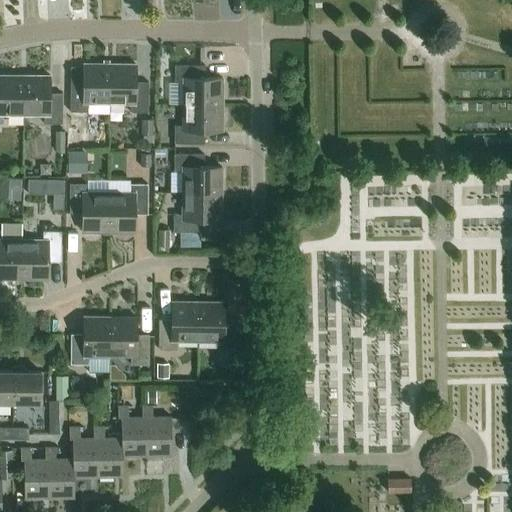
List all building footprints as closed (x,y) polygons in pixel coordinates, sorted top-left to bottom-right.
[(111,103),(111,64),(85,64),(84,81),(72,81),(72,111),(89,112),(89,103),(111,103)] [(111,64),(111,103),(132,103),(132,112),(150,112),(150,82),(138,82),(138,64),(111,64)] [(184,103),(224,103),(224,77),(206,77),(206,64),(177,64),(176,82),(184,82),(184,103)] [(25,114),(25,76),(0,76),(0,122),(3,123),(3,114),(25,114)] [(25,76),(25,114),(46,114),(46,123),(63,124),(63,94),(51,94),(51,76),(25,76)] [(224,130),(224,103),(184,103),(184,125),(176,125),(176,142),(206,142),(206,130),(224,130)] [(78,119),(67,119),(67,148),(78,148),(78,119)] [(141,119),(141,135),(143,135),(152,135),(153,119),(141,119)] [(66,131),(58,131),(57,151),(66,151),(66,131)] [(143,135),(143,143),(154,143),(154,135),(152,135),(143,135)] [(155,149),(155,158),(164,158),(164,149),(155,149)] [(86,169),(86,152),(68,151),(68,169),(68,173),(86,173),(86,169)] [(150,166),(151,154),(141,154),(141,166),(150,166)] [(184,192),(223,193),(224,167),(206,167),(206,154),(176,154),(176,171),(184,171),(184,192)] [(8,178),(0,178),(0,198),(8,198),(8,178)] [(44,179),(43,192),(64,193),(64,179),(44,179)] [(110,231),(110,193),(89,193),(89,184),(71,184),(71,214),(83,214),(83,231),(110,231)] [(110,193),(110,231),(135,231),(135,214),(148,214),(148,184),(131,184),(131,193),(110,193)] [(223,219),(223,193),(184,192),(184,214),(175,214),(175,231),(205,231),(205,219),(223,219)] [(169,246),(169,230),(158,229),(158,246),(169,246)] [(0,278),(23,279),(23,240),(2,240),(2,232),(0,231),(0,278)] [(23,240),(23,279),(49,279),(49,261),(62,261),(62,232),(45,232),(45,240),(23,240)] [(199,340),(200,301),(174,301),(173,318),(160,318),(160,348),(178,348),(178,339),(199,340)] [(200,301),(199,340),(220,340),(220,348),(238,348),(238,319),(226,319),(226,301),(200,301)] [(112,355),(112,316),(86,316),(86,333),(73,333),(72,364),(90,364),(90,355),(112,355)] [(112,316),(112,355),(133,355),(133,364),(150,364),(151,334),(138,334),(138,316),(112,316)] [(232,354),(232,368),(244,368),(244,354),(232,354)] [(156,363),(156,378),(169,378),(169,363),(156,363)] [(15,371),(14,403),(42,403),(42,372),(26,372),(26,367),(14,367),(14,371),(15,371)] [(15,371),(14,371),(0,371),(0,402),(14,403),(15,371)] [(138,371),(138,380),(150,380),(150,371),(138,371)] [(68,376),(55,376),(55,400),(68,400),(68,376)] [(148,391),(148,406),(154,405),(156,405),(156,391),(148,391)] [(50,434),(60,434),(60,401),(54,401),(49,401),(50,434)] [(148,406),(144,406),(144,416),(148,416),(149,455),(173,454),(172,415),(154,416),(154,405),(148,406)] [(130,406),(119,406),(119,418),(122,418),(123,437),(124,437),(125,455),(149,455),(148,416),(144,416),(130,416),(130,406)] [(105,426),(95,427),(96,437),(100,437),(100,476),(125,476),(125,455),(124,437),(123,437),(106,437),(105,426)] [(0,438),(14,439),(14,428),(0,427),(0,438)] [(81,427),(70,427),(71,439),(73,439),(73,458),(75,458),(75,477),(100,476),(100,437),(96,437),(81,438),(81,427)] [(30,428),(14,428),(14,439),(30,439),(30,428)] [(56,448),(46,448),(46,459),(50,459),(51,497),(76,497),(75,477),(75,458),(73,458),(56,458),(56,448)] [(31,449),(22,449),(22,460),(25,460),(26,498),(51,497),(50,459),(46,459),(32,459),(31,449)] [(0,460),(1,478),(13,478),(12,450),(0,450),(0,460)] [(411,491),(411,478),(389,478),(389,492),(411,491)]
